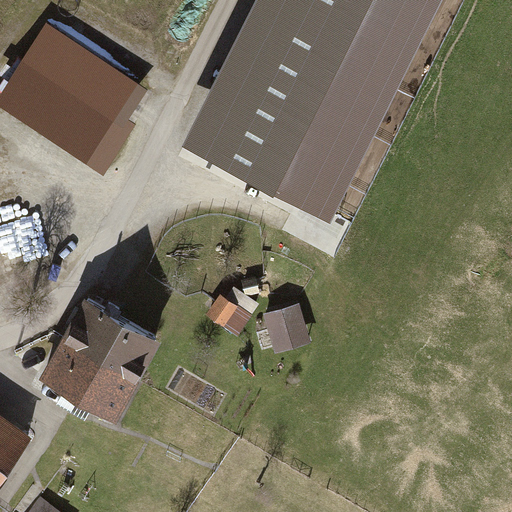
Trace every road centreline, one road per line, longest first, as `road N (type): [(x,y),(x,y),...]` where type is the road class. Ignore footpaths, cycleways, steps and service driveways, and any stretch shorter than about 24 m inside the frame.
road 1 (residential): [(227,0),(100,262),(49,313),(0,338)]
road 2 (track): [(0,119),(127,203)]
